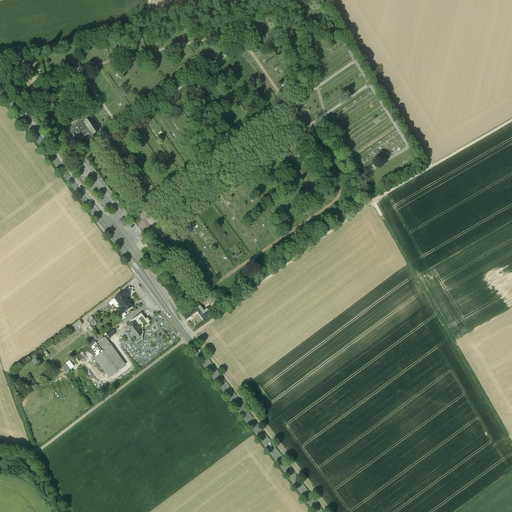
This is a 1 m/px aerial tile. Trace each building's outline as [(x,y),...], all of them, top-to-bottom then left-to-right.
[(89,114),(68,128),(77,142),(88,134),(92,140),(102,134),(89,114)] [(127,224),(123,218),(118,221),(123,227),(127,224)] [(126,290),(115,298),(122,307),(116,311),(120,315),(133,306),(127,298),(130,295),(126,290)] [(199,304),(184,316),(186,320),(198,311),(204,319),(213,313),(209,308),(204,312),(199,304)] [(132,323),(131,324),(131,325),(127,328),(127,330),(128,331),(128,332),(129,334),(130,334),(133,338),(133,339),(134,340),(136,340),(136,341),(138,341),(139,340),(139,339),(141,338),(141,336),(140,335),(142,334),(142,332),(139,330),(147,324),(139,314),(133,319),(132,320),(134,322),(133,323),(132,323)] [(93,327),(98,323),(91,316),(86,320),(93,327)] [(90,325),(86,329),(90,333),(94,329),(90,325)] [(111,328),(106,332),(110,337),(115,333),(111,328)] [(102,335),(95,341),(97,343),(104,338),(102,335)] [(125,364),(105,337),(104,338),(97,343),(102,351),(94,357),(109,376),(125,364)] [(70,360),(66,362),(67,364),(63,368),(66,372),(74,366),(70,360)]
